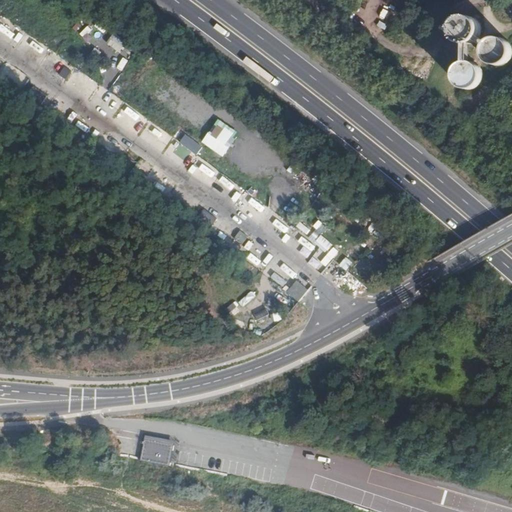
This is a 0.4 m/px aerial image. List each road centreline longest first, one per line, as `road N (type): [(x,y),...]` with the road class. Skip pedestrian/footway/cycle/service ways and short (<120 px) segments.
road 1 (trunk): [(174,0),(355,137),(511,272)]
road 2 (secondary): [(145,394),(210,384),(291,354),(511,231)]
road 3 (trunk): [(511,243),(209,0)]
road 4 (secondary): [(0,412),(145,394)]
road 5 (secondary): [(145,394),(0,388)]
